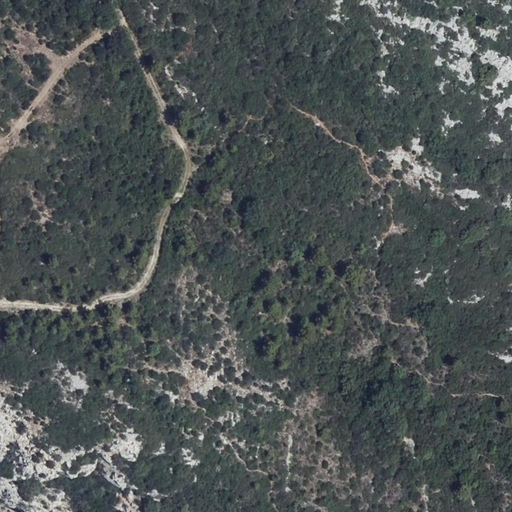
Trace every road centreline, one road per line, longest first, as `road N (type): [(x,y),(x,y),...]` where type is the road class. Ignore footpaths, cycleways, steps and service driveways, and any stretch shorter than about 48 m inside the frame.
road 1 (track): [(0,150),(62,72),(102,33),(125,23),(191,160)]
road 2 (track): [(191,160),(162,220),(149,279),(127,296),(0,300)]
